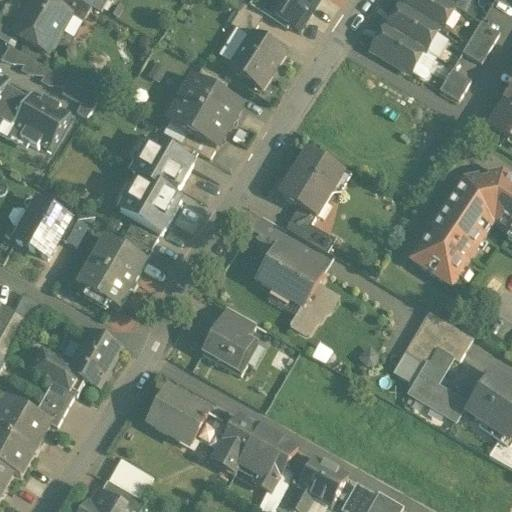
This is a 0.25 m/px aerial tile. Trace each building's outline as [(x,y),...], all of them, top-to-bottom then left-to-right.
[(53,6),(42,0),(35,0),(28,11),(26,12),(23,18),(24,21),(20,28),(19,29),(15,35),(15,36),(47,54),(48,52),(53,50),(61,37),(60,32),(69,16),(69,15),(53,6)] [(92,9),(76,0),(56,0),(53,6),(69,15),(69,16),(83,25),(92,9)] [(76,0),(92,9),(101,14),(109,1),(106,0),(76,0)] [(321,0),(276,0),(267,15),(299,35),(321,0)] [(455,8),(440,0),(410,0),(405,9),(443,30),(456,9),(455,8)] [(267,15),(247,3),(239,14),(260,27),(267,15)] [(389,30),(427,53),(439,31),(442,33),(443,30),(405,9),(403,8),(389,30)] [(239,14),(231,28),(250,40),(254,35),(260,27),(239,14)] [(500,36),(481,25),(463,56),(481,67),(500,36)] [(0,42),(8,47),(15,36),(15,35),(0,26),(0,42)] [(427,53),(389,30),(388,29),(373,54),(411,76),(412,74),(424,53),(426,54),(427,53)] [(254,35),(250,40),(240,55),(230,48),(222,60),(233,67),(230,72),(262,92),(272,77),(270,75),(281,59),(282,61),(286,56),(254,35)] [(44,79),(40,85),(48,89),(64,91),(68,83),(9,50),(2,63),(9,67),(24,68),(21,74),(29,78),(44,79)] [(424,53),(412,74),(423,81),(428,80),(430,77),(429,73),(437,59),(427,53),(426,54),(424,53)] [(228,87),(203,73),(197,82),(222,97),(228,87)] [(471,84),(452,73),(440,94),(458,105),(471,84)] [(1,76),(0,75),(0,103),(7,91),(9,88),(11,84),(0,78),(1,76)] [(197,82),(196,82),(170,126),(187,136),(216,153),(217,153),(243,108),(222,97),(197,82)] [(100,101),(68,83),(64,91),(61,95),(81,106),(77,115),(87,121),(100,101)] [(28,103),(7,91),(0,103),(0,121),(2,123),(3,123),(13,129),(28,103)] [(13,129),(12,131),(23,137),(20,141),(30,147),(38,151),(40,147),(51,153),(71,118),(60,112),(61,110),(44,101),(43,102),(32,96),(28,103),(13,129)] [(511,96),(492,130),(491,131),(505,140),(511,143),(511,96)] [(30,147),(20,141),(23,137),(12,131),(13,129),(3,123),(0,129),(0,138),(27,152),(30,147)] [(505,140),(491,131),(492,130),(485,126),(478,138),(498,150),(505,140)] [(216,153),(187,136),(181,146),(198,156),(210,163),(216,153)] [(140,181),(174,200),(193,167),(192,166),(172,155),(152,144),(134,177),(140,181)] [(181,146),(178,145),(172,155),(192,166),(198,156),(181,146)] [(344,175),(310,154),(282,200),(316,220),(317,219),(314,217),(330,190),(340,196),(350,179),(344,175)] [(441,221),(481,247),(494,227),(507,236),(511,228),(511,181),(503,176),(465,184),(441,221)] [(174,200),(140,181),(122,214),(163,237),(181,204),(174,200)] [(48,211),(37,205),(15,244),(48,263),(60,241),(70,223),(69,223),(48,211)] [(94,221),(76,211),(69,223),(70,223),(60,241),(67,246),(77,251),(94,221)] [(481,247),(441,221),(412,265),(452,291),(481,247)] [(335,243),(307,226),(299,239),(328,256),(335,243)] [(158,243),(132,228),(126,239),(152,254),(158,243)] [(152,254),(126,239),(120,249),(146,265),(152,254)] [(107,243),(110,245),(103,257),(99,255),(87,276),(91,278),(84,290),(80,288),(79,289),(119,312),(147,265),(146,265),(120,249),(107,242),(107,243)] [(325,278),(292,258),(291,259),(278,251),(279,251),(277,250),(257,285),(273,294),(275,290),(303,306),(291,326),(292,330),(305,338),(309,337),(316,325),(320,324),(325,316),(329,315),(337,302),(323,294),(319,294),(316,292),(325,278)] [(3,307),(0,312),(0,341),(15,314),(3,307)] [(227,313),(202,358),(241,380),(247,368),(243,365),(254,346),(249,343),(223,328),(231,315),(227,313)] [(0,341),(0,356),(7,361),(29,322),(15,314),(0,341)] [(266,335),(231,315),(223,328),(249,343),(256,331),(265,336),(266,335)] [(451,329),(429,317),(415,341),(436,354),(451,329)] [(473,343),(451,329),(436,354),(459,367),(473,343)] [(63,366),(44,355),(32,375),(75,399),(77,401),(87,384),(100,391),(122,353),(92,336),(71,372),(62,368),(63,366)] [(436,354),(415,341),(405,358),(426,370),(428,369),(436,354)] [(451,401),(434,391),(442,379),(443,380),(444,378),(428,369),(426,370),(410,399),(455,426),(466,408),(452,400),(451,401)] [(511,390),(493,378),(468,416),(493,434),(489,439),(499,445),(509,452),(510,451),(511,447),(511,390)] [(75,399),(52,386),(35,418),(51,426),(50,427),(57,431),(75,399)] [(182,401),(167,393),(148,427),(192,451),(198,440),(210,420),(211,417),(190,406),(182,402),(182,401)] [(35,418),(9,403),(9,404),(10,405),(1,420),(0,419),(0,466),(14,475),(14,476),(21,480),(50,427),(51,426),(35,418)] [(233,433),(210,420),(198,440),(221,453),(233,433)] [(267,436),(240,420),(233,433),(221,453),(214,466),(236,478),(240,471),(259,482),(255,489),(268,496),(274,486),(277,488),(297,452),(267,435),(267,436)] [(509,452),(499,445),(488,461),(511,474),(511,452),(510,451),(509,452)] [(348,481),(315,463),(298,493),(314,502),(330,511),(348,481)] [(154,482),(122,464),(110,486),(141,504),(154,482)] [(0,500),(14,476),(14,475),(0,466),(0,500)] [(277,488),(274,486),(268,496),(263,506),(274,511),(276,511),(284,499),(287,493),(277,488)] [(298,493),(290,489),(287,493),(284,499),(292,503),(288,511),(308,511),(314,502),(298,493)] [(142,511),(145,506),(141,504),(117,490),(106,510),(109,511),(142,511)] [(402,511),(378,498),(370,511),(402,511)]
